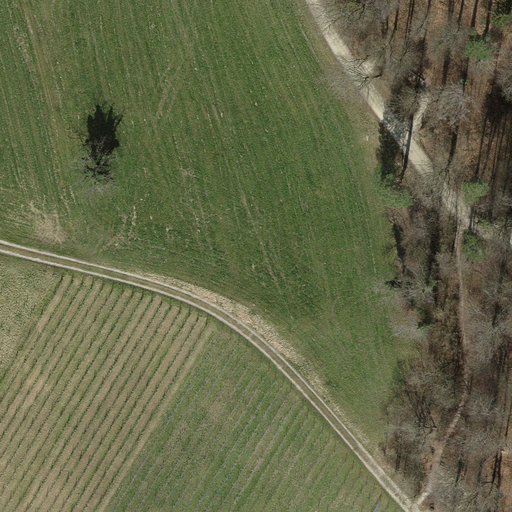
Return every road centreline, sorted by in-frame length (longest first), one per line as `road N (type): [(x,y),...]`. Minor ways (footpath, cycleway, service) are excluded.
road 1 (track): [(416,510),(220,309),(169,288),(0,251)]
road 2 (track): [(456,198),(376,105),(311,0)]
